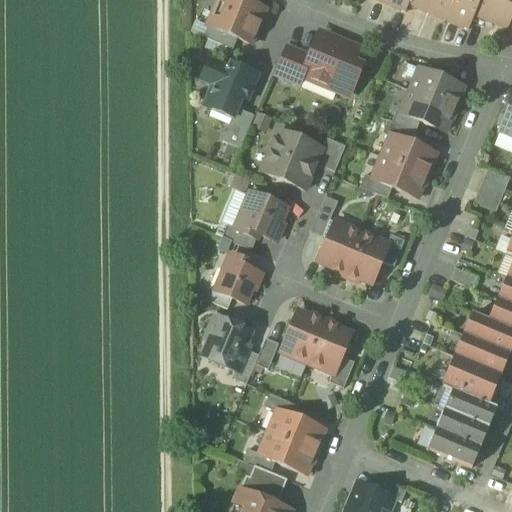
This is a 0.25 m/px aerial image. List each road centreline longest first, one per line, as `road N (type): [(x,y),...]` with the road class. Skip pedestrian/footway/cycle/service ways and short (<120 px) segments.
road 1 (track): [(160,0),(165,511)]
road 2 (residential): [(501,67),(397,331)]
road 3 (residential): [(501,67),(390,42),(291,6)]
road 4 (residential): [(351,449),(471,503)]
road 5 (residential): [(397,331),(351,449)]
road 6 (residential): [(397,331),(282,280)]
